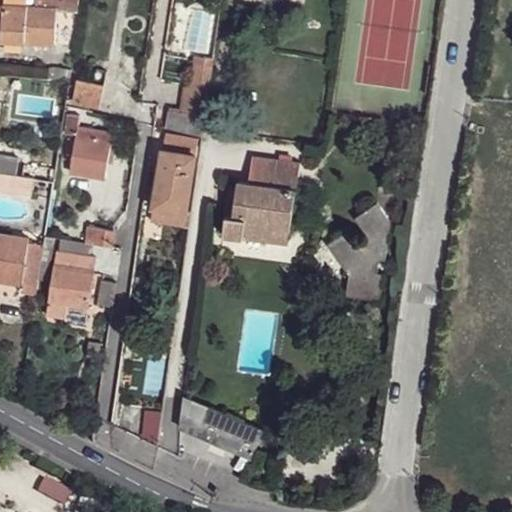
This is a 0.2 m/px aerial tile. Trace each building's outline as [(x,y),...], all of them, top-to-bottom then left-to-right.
[(0,29),(2,30),(1,41),(55,44),(57,11),(78,11),(78,0),(36,0),(36,6),(27,6),(27,10),(4,9),(4,5),(0,4),(0,29)] [(196,62),(192,86),(210,89),(214,57),(204,56),(203,63),(196,62)] [(50,67),(48,79),(69,81),(71,69),(50,67)] [(77,80),(73,102),(100,108),(102,97),(104,85),(77,80)] [(186,86),(182,112),(206,116),(210,89),(192,86),(191,87),(186,86)] [(167,119),(166,127),(204,134),(206,116),(182,112),(169,111),(167,119)] [(76,135),(71,172),(88,174),(105,177),(113,132),(78,126),(80,115),(69,113),(66,133),(76,135)] [(166,132),(153,206),(187,212),(199,137),(166,132)] [(0,154),(0,172),(17,175),(18,164),(19,157),(0,154)] [(226,214),(224,236),(244,239),(244,234),(289,240),(297,188),(301,162),(253,155),(250,181),(238,180),(234,215),(226,214)] [(55,170),(18,164),(17,175),(54,180),(55,170)] [(0,172),(0,191),(31,196),(34,178),(17,175),(0,172)] [(350,274),(347,295),(380,300),(383,276),(377,275),(380,259),(386,260),(391,222),(378,202),(356,217),(370,236),(357,245),(347,231),(328,243),(350,274)] [(153,206),(151,221),(184,226),(187,212),(153,206)] [(89,226),(87,242),(93,243),(112,246),(114,231),(89,226)] [(0,232),(0,280),(23,284),(21,292),(36,294),(39,279),(44,245),(29,242),(30,237),(0,232)] [(44,245),(39,279),(48,280),(54,238),(45,236),(44,245)] [(70,240),(68,253),(91,256),(93,243),(87,242),(70,240)] [(57,251),(47,315),(66,317),(67,304),(89,307),(96,257),(91,256),(68,253),(57,251)] [(0,280),(0,287),(21,292),(23,284),(0,280)] [(102,280),(98,304),(113,306),(116,281),(102,280)] [(67,304),(66,317),(88,320),(89,307),(67,304)] [(164,335),(163,344),(173,346),(175,336),(164,335)] [(126,392),(125,402),(136,405),(138,394),(126,392)] [(185,397),(181,427),(252,459),(265,430),(185,397)]
